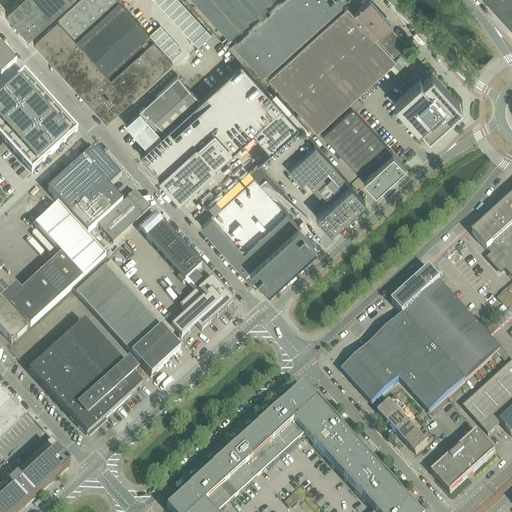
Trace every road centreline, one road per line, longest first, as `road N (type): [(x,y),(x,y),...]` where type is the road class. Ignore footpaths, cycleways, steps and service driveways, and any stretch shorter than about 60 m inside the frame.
road 1 (unclassified): [(264,315),(0,24)]
road 2 (tertiary): [(501,121),(423,173),(264,315)]
road 3 (tertiary): [(304,360),(468,210),(511,154)]
road 4 (tertiary): [(264,315),(94,471)]
road 5 (tertiary): [(133,511),(304,360)]
road 6 (unclassified): [(304,360),(442,511)]
road 7 (unclassified): [(397,0),(464,73),(502,98)]
road 8 (unclassified): [(94,471),(0,365)]
